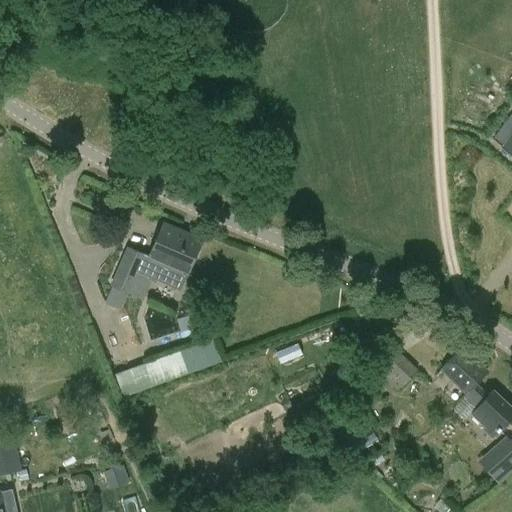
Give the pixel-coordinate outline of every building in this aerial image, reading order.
[(511,130),(500,147),(511,155),(511,130)] [(179,290),(186,275),(187,275),(201,241),(163,224),(149,256),(127,247),(111,286),(143,300),(152,279),(179,290)] [(213,336),(115,372),(124,397),(222,361),(213,336)] [(441,370),(465,394),(476,383),(486,372),(462,349),(441,370)] [(417,370),(399,353),(379,375),(397,392),(417,370)] [(489,395),(476,383),(465,394),(462,398),(474,411),(473,412),(488,427),(485,431),(493,439),(511,417),(511,408),(492,391),(489,395)] [(511,443),(510,440),(489,459),(498,469),(500,467),(508,477),(511,473),(511,443)] [(0,447),(0,474),(19,470),(13,445),(0,447)] [(123,466),(103,472),(109,488),(128,482),(123,466)] [(25,470),(19,471),(21,480),(27,479),(25,470)] [(123,501),(126,511),(138,511),(135,498),(123,501)]
